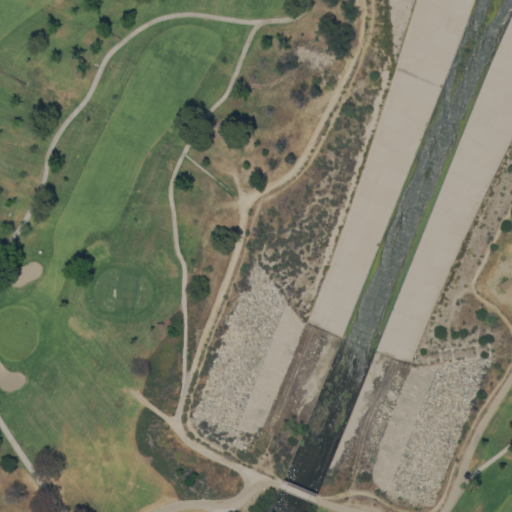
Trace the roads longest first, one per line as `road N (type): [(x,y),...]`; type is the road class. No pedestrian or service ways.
road 1 (track): [(312,326),(255,467)]
road 2 (track): [(350,492),(366,423),(395,358)]
